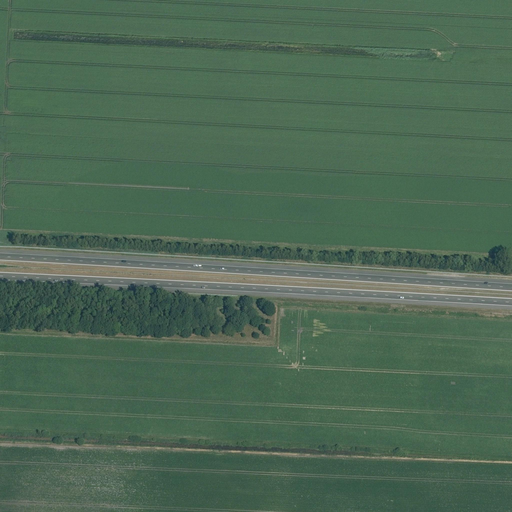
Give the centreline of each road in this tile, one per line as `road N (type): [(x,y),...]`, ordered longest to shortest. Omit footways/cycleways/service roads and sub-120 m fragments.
road 1 (motorway): [(511,287),(0,257)]
road 2 (motorway): [(0,276),(511,302)]
